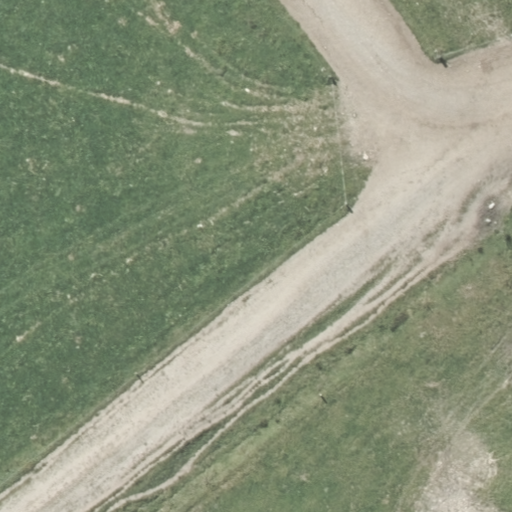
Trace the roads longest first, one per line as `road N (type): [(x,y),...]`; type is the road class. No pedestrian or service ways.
road 1 (track): [(511,108),(22,511)]
road 2 (track): [(457,152),(337,0)]
